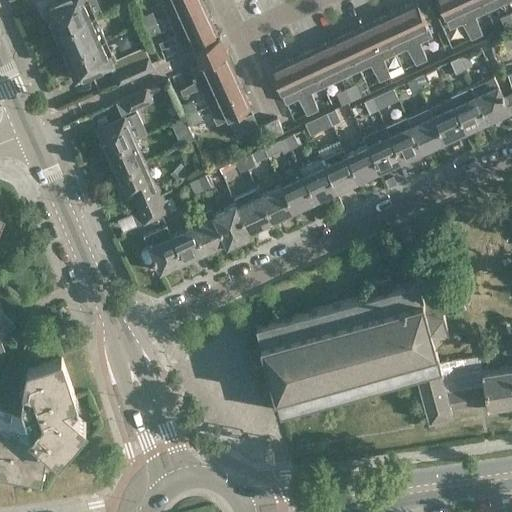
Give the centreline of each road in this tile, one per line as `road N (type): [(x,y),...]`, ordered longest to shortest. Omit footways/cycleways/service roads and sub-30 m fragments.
road 1 (residential): [(113,325),(174,313),(511,167)]
road 2 (tertiary): [(113,325),(30,131)]
road 3 (tertiary): [(113,325),(124,387),(164,488)]
road 4 (tertiary): [(189,476),(113,325)]
road 5 (primary): [(357,497),(511,475)]
